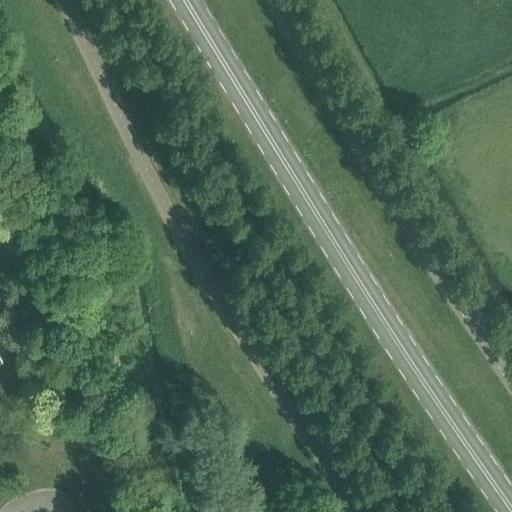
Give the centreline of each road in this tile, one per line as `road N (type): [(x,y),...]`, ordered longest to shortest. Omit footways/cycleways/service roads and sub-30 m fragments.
road 1 (primary): [(511,507),(186,0)]
road 2 (unclassified): [(511,360),(270,0)]
